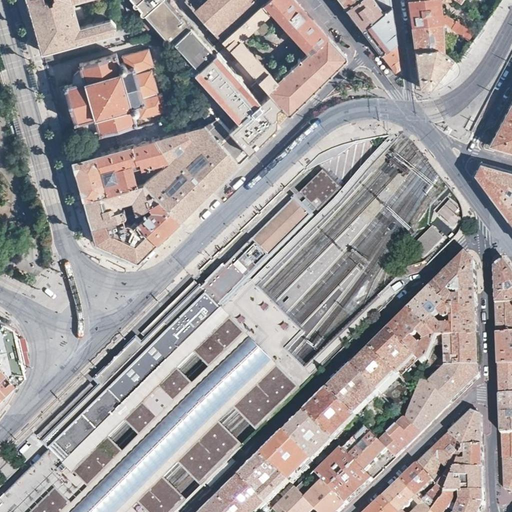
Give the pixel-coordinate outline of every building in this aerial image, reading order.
[(27,0),(34,24),(42,51),(116,31),(117,25),(102,10),(92,23),(80,27),(78,19),(75,9),(73,1),(75,0),(27,0)] [(135,0),(134,1),(134,2),(134,3),(134,4),(135,5),(136,5),(137,5),(139,4),(142,8),(141,9),(141,10),(141,12),(142,13),(143,14),(145,14),(147,14),(161,0),(135,0)] [(156,24),(174,8),(168,2),(167,0),(161,0),(147,14),(156,24)] [(186,0),(220,38),(260,0),(186,0)] [(328,35),(315,20),(306,10),(296,0),(260,0),(220,38),(267,89),(328,35)] [(354,0),(346,6),(355,16),(363,27),(392,5),(391,0),(354,0)] [(457,32),(466,39),(474,29),(458,17),(456,19),(449,16),(446,14),(443,14),(442,2),(452,1),(451,0),(408,0),(410,10),(412,24),(442,21),(457,32)] [(495,8),(488,4),(479,15),(487,21),(493,10),(495,8)] [(395,29),(392,5),(363,27),(376,44),(396,72),(401,68),(395,29)] [(75,9),(78,19),(84,18),(81,7),(75,9)] [(174,44),(175,42),(192,28),(174,8),(156,24),(165,34),(163,36),(162,37),(162,38),(161,40),(162,42),(163,43),(164,44),(166,45),(167,45),(169,45),(171,43),(172,42),(174,44)] [(442,21),(412,24),(413,34),(415,49),(438,46),(445,52),(444,36),(442,21)] [(442,21),(444,36),(455,35),(457,32),(442,21)] [(175,42),(193,62),(209,48),(192,28),(175,42)] [(346,55),(328,35),(267,89),(269,91),(278,100),(282,105),(290,113),(293,110),(303,101),(315,88),(324,79),(347,58),(346,55)] [(438,46),(415,49),(417,67),(420,86),(430,88),(453,57),(445,52),(438,46)] [(117,52),(80,62),(82,70),(80,71),(78,72),(77,73),(76,75),(76,77),(76,78),(76,80),(76,81),(65,84),(70,103),(76,123),(87,120),(87,121),(88,122),(89,124),(90,124),(91,125),(93,126),(94,126),(95,126),(96,126),(98,126),(100,134),(137,124),(134,113),(138,112),(139,118),(166,110),(161,92),(157,93),(156,90),(157,90),(151,69),(150,69),(149,66),(154,65),(149,48),(123,55),(125,62),(120,63),(117,52)] [(198,77),(200,79),(222,58),(217,52),(197,69),(202,73),(198,77)] [(286,112),(230,53),(201,81),(220,102),(214,110),(250,149),(286,112)] [(29,67),(35,89),(39,88),(33,66),(29,67)] [(511,150),(511,100),(502,120),(489,145),(511,150)] [(17,120),(12,102),(8,103),(13,121),(18,139),(23,138),(19,125),(17,120)] [(209,123),(218,117),(209,108),(204,110),(200,113),(209,123)] [(200,112),(173,119),(175,124),(201,117),(200,113),(200,112)] [(169,160),(149,192),(149,193),(177,222),(188,212),(216,185),(223,178),(249,153),(239,142),(227,129),(218,117),(209,123),(206,125),(155,138),(169,160)] [(48,135),(54,157),(57,156),(51,134),(48,135)] [(155,138),(73,160),(79,180),(84,199),(144,182),(149,192),(169,160),(155,138)] [(511,170),(508,169),(479,161),(474,172),(494,199),(507,217),(511,214),(511,170)] [(88,213),(91,226),(126,216),(122,204),(133,201),(136,213),(149,193),(149,192),(144,182),(84,199),(88,213)] [(177,222),(149,193),(136,213),(131,215),(157,242),(168,231),(177,222)] [(245,447),(260,432),(302,389),(263,350),(260,347),(227,314),(220,307),(251,276),(313,214),(295,196),(145,345),(139,339),(117,361),(98,379),(101,382),(104,385),(100,389),(46,442),(53,450),(0,502),(0,511),(187,511),(211,488),(220,480),(237,463),(244,457),(240,452),(245,447)] [(438,215),(452,225),(464,210),(450,200),(438,215)] [(138,260),(157,242),(131,215),(126,216),(91,226),(94,234),(96,241),(97,242),(138,260)] [(415,245),(426,255),(444,237),(434,226),(415,245)] [(477,284),(476,261),(467,252),(449,270),(432,287),(451,307),(478,305),(477,284)] [(511,304),(511,267),(506,261),(497,268),(497,284),(498,305),(511,304)] [(451,307),(432,287),(421,298),(411,308),(439,337),(443,325),(435,317),(438,315),(439,316),(441,314),(446,319),(447,318),(451,307)] [(511,304),(498,305),(498,318),(499,334),(511,333),(511,304)] [(446,320),(445,321),(453,321),(454,325),(444,325),(443,325),(439,337),(445,336),(479,335),(478,317),(478,305),(451,307),(447,318),(446,319),(446,320)] [(411,308),(400,319),(390,329),(416,356),(420,360),(424,363),(431,356),(432,354),(439,337),(411,308)] [(0,377),(7,385),(8,384),(15,377),(16,377),(15,373),(4,329),(4,326),(0,324),(0,377)] [(25,368),(17,333),(4,326),(4,329),(15,373),(16,377),(25,368)] [(416,356),(390,329),(382,336),(372,347),(396,372),(398,374),(404,368),(411,361),(416,356)] [(500,365),(511,364),(511,333),(499,334),(500,347),(500,365)] [(440,366),(480,364),(479,349),(479,335),(445,336),(445,358),(433,358),(433,356),(431,356),(427,367),(440,366)] [(396,372),(372,347),(363,355),(354,365),(380,391),(382,393),(388,388),(384,384),(396,372)] [(420,360),(416,356),(411,361),(415,365),(420,360)] [(430,382),(452,403),(468,388),(481,376),(480,371),(480,364),(440,366),(441,372),(430,382)] [(511,364),(500,365),(501,380),(502,396),(511,395),(511,364)] [(380,391),(354,365),(343,375),(330,389),(356,416),(380,391)] [(404,368),(398,374),(402,378),(408,372),(404,368)] [(406,418),(421,433),(436,418),(452,403),(430,382),(424,375),(416,392),(413,400),(406,418)] [(356,416),(330,389),(317,402),(307,412),(335,440),(355,420),(360,424),(362,422),(356,416)] [(511,395),(502,396),(502,415),(503,433),(511,432),(511,395)] [(483,426),(482,415),(473,410),(460,423),(450,433),(462,446),(484,445),(483,426)] [(314,461),(335,440),(307,412),(298,421),(286,432),(313,459),(314,461)] [(388,449),(396,457),(410,444),(421,433),(406,418),(405,417),(380,440),(388,449)] [(367,427),(344,449),(366,471),(388,449),(380,440),(372,433),(367,427)] [(275,443),(264,454),(290,482),(313,459),(286,432),(275,443)] [(511,457),(511,432),(503,433),(503,444),(504,458),(511,457)] [(462,446),(450,433),(440,442),(431,450),(442,461),(450,470),(453,474),(455,469),(462,446)] [(484,445),(462,446),(455,469),(485,469),(484,452),(484,445)] [(360,492),(373,479),(366,471),(344,449),(319,474),(347,504),(360,492)] [(425,456),(418,463),(434,480),(439,485),(446,492),(446,491),(453,474),(450,470),(446,476),(439,469),(442,461),(431,450),(425,456)] [(269,503),(290,482),(264,454),(254,464),(243,476),(269,503)] [(434,480),(418,463),(409,472),(402,479),(417,496),(424,489),(434,480)] [(453,474),(446,491),(446,492),(485,491),(485,475),(485,469),(455,469),(453,474)] [(305,497),(315,508),(319,511),(338,511),(340,511),(347,504),(319,474),(314,470),(312,472),(321,482),(305,497)] [(259,511),(269,503),(243,476),(231,488),(221,497),(235,511),(259,511)] [(430,511),(432,511),(417,496),(402,479),(390,491),(383,498),(396,511),(430,511)] [(432,511),(446,492),(439,485),(429,494),(424,489),(417,496),(432,511)] [(305,497),(296,488),(275,509),(278,511),(302,511),(308,506),(312,511),(315,508),(305,497)] [(486,496),(485,491),(446,492),(432,511),(433,511),(481,511),(486,502),(486,496)] [(235,511),(221,497),(211,507),(206,511),(235,511)] [(375,505),(367,511),(396,511),(383,498),(375,505)]
